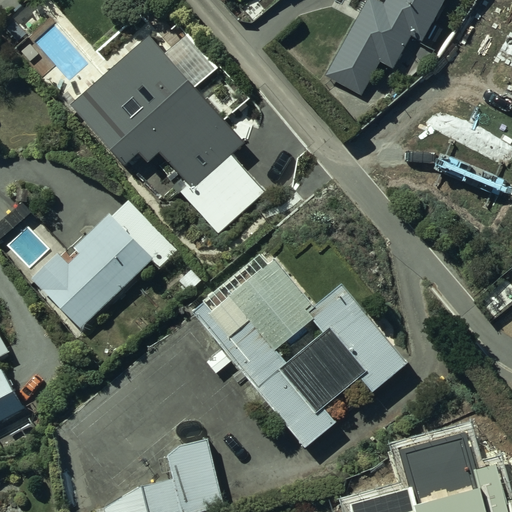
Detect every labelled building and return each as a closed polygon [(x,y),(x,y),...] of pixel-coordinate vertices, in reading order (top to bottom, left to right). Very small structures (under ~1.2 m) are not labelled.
[(447,0),(380,0),(387,4),(384,10),(372,3),(327,78),(361,98),(382,64),(394,71),(411,40),(423,46),(447,0)] [(123,71),(73,112),(132,183),(160,159),(189,189),(182,195),(219,234),(268,191),(237,156),(246,149),(195,93),(219,74),(189,38),(162,61),(164,63),(136,87),(123,71)] [(59,260),(32,285),(81,334),(153,267),(160,275),(180,256),(130,203),(76,255),(80,259),(69,270),(59,260)] [(315,314),(277,267),(271,272),(262,262),(215,300),(223,310),(212,318),(207,311),(195,320),(305,453),(336,428),(324,414),(362,382),(375,398),(408,370),(343,292),(315,314)] [(0,356),(11,351),(0,331),(0,356)] [(0,374),(0,422),(26,409),(6,371),(0,374)] [(167,454),(173,484),(157,488),(157,482),(140,487),(140,493),(136,494),(133,485),(118,492),(122,503),(105,511),(220,511),(224,511),(207,440),(179,445),(167,454)]
